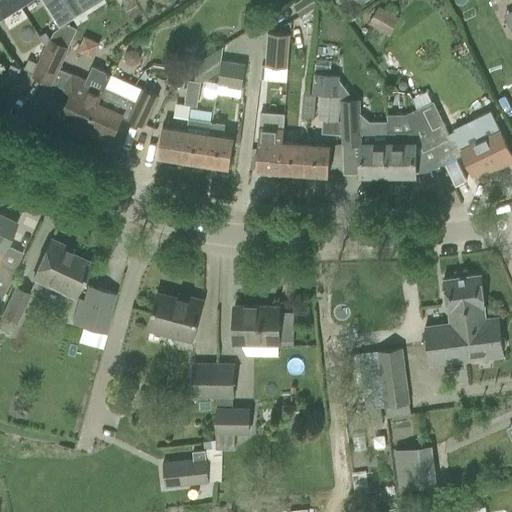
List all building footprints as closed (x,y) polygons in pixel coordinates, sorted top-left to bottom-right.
[(16,0),(0,0),(0,16),(19,5),(16,0)] [(78,0),(45,0),(43,2),(59,27),(85,10),(84,9),(82,5),(78,0)] [(78,0),(82,5),(84,9),(98,0),(78,0)] [(299,0),(293,4),(300,16),(318,6),(315,0),(299,0)] [(378,8),(369,24),(380,30),(389,14),(378,8)] [(469,35),(496,102),(511,95),(511,90),(486,28),(469,35)] [(265,67),(287,69),(289,35),(268,33),(265,67)] [(34,76),(51,84),(68,49),(50,41),(34,76)] [(222,60),(216,93),(239,97),(245,64),(222,60)] [(10,66),(6,75),(15,80),(20,70),(10,66)] [(86,127),(104,89),(103,89),(110,74),(107,72),(106,73),(92,67),(84,85),(71,79),(73,75),(63,70),(56,86),(65,90),(64,90),(71,93),(61,115),(86,127)] [(180,83),(190,76),(185,68),(175,75),(180,83)] [(104,89),(86,127),(111,139),(122,115),(128,118),(127,120),(143,127),(157,96),(110,74),(103,89),(104,89)] [(188,82),(186,95),(199,97),(201,84),(188,82)] [(199,97),(186,95),(184,106),(197,108),(199,97)] [(317,119),(337,121),(340,97),(320,95),(317,119)] [(304,96),(303,106),(316,107),(317,96),(304,96)] [(361,175),(388,176),(388,132),(357,131),(357,100),(343,100),(343,144),(361,144),(361,175)] [(433,102),(417,110),(434,146),(450,138),(433,102)] [(316,107),(303,106),(302,119),(315,120),(316,107)] [(388,132),(388,176),(415,176),(415,144),(420,144),(423,151),(434,146),(417,110),(406,115),(413,129),(409,132),(388,132)] [(474,120),(478,129),(458,138),(457,143),(461,151),(472,175),(494,164),(496,169),(511,160),(511,155),(491,112),(474,120)] [(283,143),(284,130),(283,130),(284,115),(260,114),(256,170),(265,171),(265,175),(279,176),(280,176),(280,172),(282,143),(283,143)] [(205,164),(211,123),(211,122),(188,118),(186,131),(182,160),(205,164)] [(211,123),(205,164),(229,168),(234,139),(222,137),(224,125),(211,123)] [(158,157),(182,160),(186,131),(162,127),(158,157)] [(280,172),(304,174),(306,145),(283,143),(282,143),(280,172)] [(306,145),(304,174),(328,175),(330,146),(306,145)] [(0,255),(15,224),(0,216),(0,255)] [(62,250),(64,247),(50,240),(33,278),(74,297),(89,263),(62,250)] [(0,300),(13,272),(0,265),(0,300)] [(450,323),(425,326),(430,366),(504,356),(499,317),(486,318),(484,306),(485,306),(481,274),(443,279),(447,311),(448,311),(450,323)] [(2,317),(16,324),(30,295),(15,288),(2,317)] [(86,289),(82,304),(78,302),(71,328),(105,337),(116,297),(86,289)] [(148,329),(191,341),(197,320),(202,301),(188,297),(187,300),(158,293),(152,312),(148,329)] [(233,344),(278,345),(279,306),(234,305),(233,344)] [(367,409),(409,403),(402,348),(360,353),(367,409)] [(193,396),(215,396),(216,364),(194,364),(193,396)] [(216,364),(215,396),(217,396),(216,449),(234,450),(234,433),(248,433),(248,409),(232,408),(233,364),(216,364)] [(322,409),(313,410),(316,428),(325,426),(322,409)] [(436,446),(396,446),(396,489),(436,488),(436,446)] [(162,463),(165,486),(209,481),(205,450),(192,451),(193,459),(162,463)]
